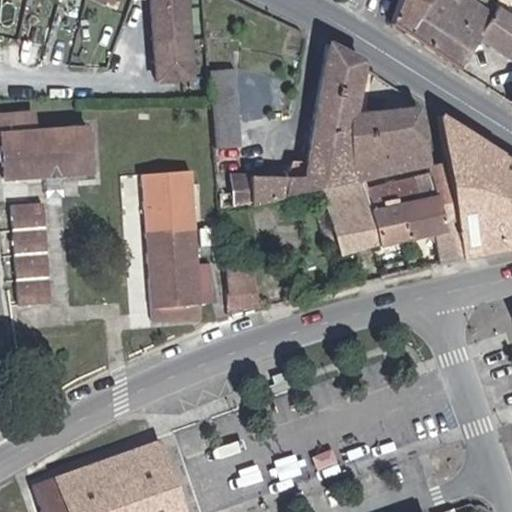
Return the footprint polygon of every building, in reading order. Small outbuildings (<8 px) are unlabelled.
[(186,0),(152,0),(156,82),(190,81),(186,0)] [(459,67),(478,37),(496,8),(499,0),(402,0),(392,26),(459,67)] [(511,15),(498,7),(496,8),(478,37),(511,58),(511,15)] [(330,43),(330,42),(301,174),(232,167),(229,196),(219,195),(219,200),(220,211),(220,212),(268,201),(273,200),(420,168),(434,165),(437,165),(438,164),(428,107),(363,116),(367,66),(367,61),(330,43)] [(217,144),(238,143),(234,68),(213,69),(217,144)] [(0,139),(3,140),(4,146),(0,152),(1,156),(4,158),(11,158),(17,157),(18,174),(49,172),(65,171),(92,169),(89,125),(37,127),(36,111),(0,111),(0,139)] [(450,162),(464,261),(511,249),(511,154),(442,111),(450,162)] [(5,175),(18,174),(17,157),(11,158),(4,158),(5,175)] [(450,162),(438,164),(437,165),(434,165),(435,173),(420,176),(421,176),(428,235),(436,234),(441,266),(464,261),(450,162)] [(380,247),(428,235),(421,176),(372,187),(371,182),(326,192),(340,254),(379,245),(380,247)] [(50,301),(45,202),(15,203),(20,302),(50,301)] [(260,306),(259,264),(230,264),(230,307),(260,306)] [(215,274),(188,275),(190,301),(216,299),(215,274)] [(507,341),(511,351),(511,304),(494,312),(507,341)] [(414,417),(369,427),(373,445),(418,436),(414,417)] [(36,485),(46,511),(185,511),(159,438),(36,485)]
